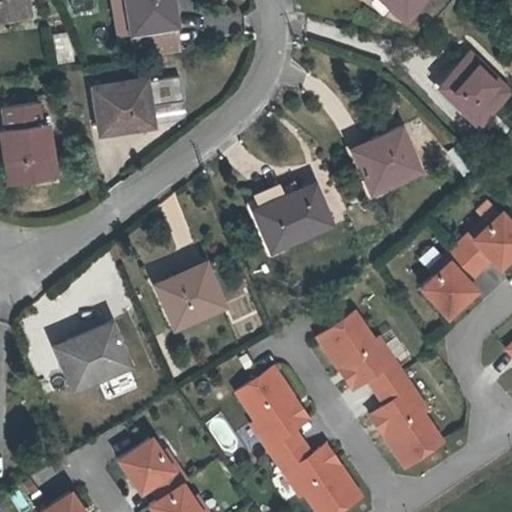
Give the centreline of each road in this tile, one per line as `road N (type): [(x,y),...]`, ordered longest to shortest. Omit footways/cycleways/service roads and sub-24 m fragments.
road 1 (residential): [(266,0),(276,36),(255,93),(162,174),(51,252),(0,250)]
road 2 (unknown): [(388,511),(289,358)]
road 3 (residential): [(390,511),(511,431)]
